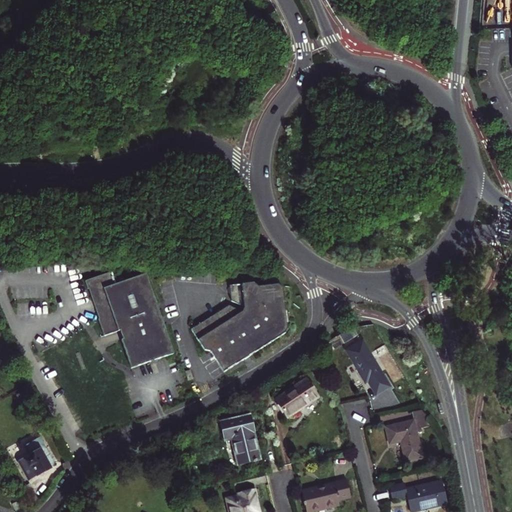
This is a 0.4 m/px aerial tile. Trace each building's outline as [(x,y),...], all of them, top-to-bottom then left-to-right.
[(108,271),(82,280),(102,336),(115,331),(129,368),(167,354),(137,274),(112,283),(108,271)] [(223,286),(224,302),(234,306),(232,311),(222,307),(184,330),(197,352),(203,352),(216,374),(277,335),(281,328),(276,290),(272,286),(250,287),(247,284),(223,286)] [(390,387),(362,341),(346,350),(365,383),(368,381),(376,395),(390,387)] [(287,417),(318,396),(307,379),(276,400),(287,417)] [(430,426),(428,417),(421,410),(412,413),(414,421),(385,427),(389,444),(401,442),(405,461),(422,457),(417,433),(421,432),(421,429),(430,426)] [(260,460),(249,415),(220,422),(224,440),(231,438),(238,465),(260,460)] [(25,446),(30,455),(17,463),(28,482),(53,468),(54,462),(52,461),(40,439),(25,446)] [(347,480),(301,491),(306,511),(309,511),(339,505),(338,500),(351,497),(347,480)] [(412,511),(447,504),(442,481),(406,489),(404,483),(390,487),(393,500),(407,496),(410,511),(412,511)] [(29,484),(17,491),(27,508),(39,501),(29,484)] [(258,511),(254,492),(240,495),(241,497),(227,500),(230,511),(258,511)]
